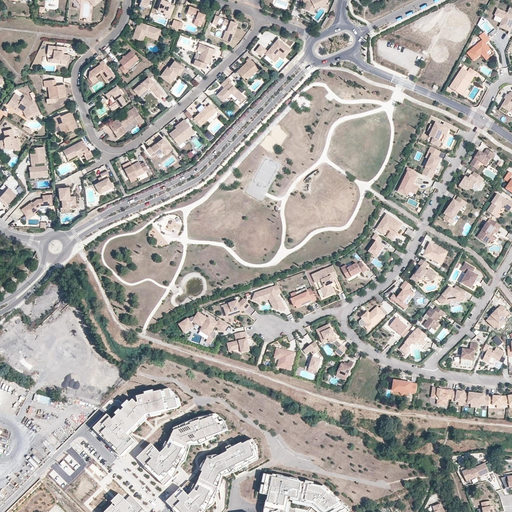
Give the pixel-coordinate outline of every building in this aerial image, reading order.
[(163,0),(162,0),(159,0),(158,5),(159,6),(156,14),(164,17),(164,16),(170,18),(174,6),(169,4),(169,3),(168,2),(163,0)] [(302,0),(303,1),(305,1),(306,2),(305,5),(303,9),(312,12),(313,11),(314,8),(319,6),(319,8),(324,6),(323,4),(327,3),(327,2),(326,0),(302,0)] [(200,27),(205,14),(198,12),(199,10),(189,6),(187,13),(191,15),(192,13),(197,15),(195,20),(197,21),(196,25),(200,27)] [(298,17),(300,11),(293,8),(291,15),(298,17)] [(503,21),(503,20),(499,27),(509,32),(508,35),(511,36),(511,15),(498,9),(495,15),(503,19),(504,19),(503,21)] [(237,24),(224,19),(222,24),(229,27),(227,31),(226,30),(222,39),(230,42),(237,24)] [(180,22),(173,20),(171,26),(178,28),(180,22)] [(161,30),(138,21),(135,30),(137,31),(135,38),(140,40),(141,37),(144,36),(145,35),(148,37),(157,40),(161,30)] [(486,43),(491,40),(484,32),(479,36),(483,40),(467,53),(474,60),(481,54),(483,56),(487,53),(491,49),(486,43)] [(291,49),(277,39),(273,44),(275,45),(273,47),(271,46),(267,51),(265,54),(272,60),(279,52),(285,57),(291,49)] [(209,64),(212,56),(211,55),(211,53),(213,54),(214,54),(216,50),(199,44),(197,50),(202,52),(199,61),(195,59),(194,64),(204,68),(206,63),(209,64)] [(266,50),(260,45),(255,51),(261,56),(263,53),(266,50)] [(67,47),(56,46),(56,47),(48,46),(47,54),(53,55),(53,58),(58,59),(61,59),(60,63),(67,64),(68,55),(62,54),(61,53),(61,51),(62,51),(66,52),(67,47)] [(131,50),(119,61),(122,65),(119,68),(125,74),(128,71),(127,70),(139,59),(131,50)] [(263,55),(262,57),(273,64),(274,62),(263,55)] [(259,68),(249,57),(246,60),(248,63),(244,67),(243,65),(237,71),(244,79),(254,69),(256,71),(259,68)] [(115,77),(103,60),(99,63),(100,64),(101,65),(96,68),(96,67),(89,72),(88,78),(91,82),(97,78),(101,75),(106,82),(115,77)] [(168,66),(160,76),(170,84),(174,78),(177,81),(180,77),(182,78),(187,70),(178,63),(172,70),(168,66)] [(480,74),(470,67),(468,71),(463,67),(450,87),(462,95),(466,90),(463,88),(472,74),(475,76),(478,78),(480,74)] [(254,69),(244,79),(246,81),(256,71),(254,69)] [(463,88),(466,90),(475,76),(472,74),(463,88)] [(150,88),(154,85),(148,77),(133,90),(138,96),(147,88),(146,87),(148,85),(150,88)] [(245,98),(230,82),(232,81),(228,77),(221,84),(224,88),(217,95),(222,101),(231,92),(241,102),(245,98)] [(55,79),(43,81),(44,87),(48,87),(51,86),(53,99),(55,98),(66,97),(64,84),(58,85),(59,87),(57,87),(55,85),(55,79)] [(120,90),(117,86),(105,94),(108,98),(112,94),(113,95),(116,99),(117,101),(116,101),(109,106),(112,111),(119,106),(120,105),(121,107),(126,103),(124,100),(125,100),(121,95),(120,95),(118,91),(120,90)] [(159,98),(163,95),(158,89),(154,92),(159,98)] [(511,95),(511,96),(509,95),(507,94),(505,98),(507,99),(502,106),(510,111),(511,108),(511,95)] [(12,95),(6,104),(14,110),(17,105),(21,107),(24,110),(27,116),(37,111),(33,103),(23,96),(20,101),(12,95)] [(216,110),(210,104),(207,107),(206,106),(200,112),(193,118),(200,126),(216,110)] [(510,111),(502,106),(500,110),(507,114),(510,111)] [(21,107),(19,109),(22,111),(25,117),(27,116),(24,110),(21,107)] [(144,121),(134,107),(125,113),(128,117),(120,122),(118,119),(109,125),(111,128),(113,127),(115,130),(114,132),(118,137),(127,131),(124,127),(135,119),(139,125),(144,121)] [(74,119),(71,112),(60,116),(60,114),(51,118),(55,127),(59,126),(62,134),(76,128),(75,125),(73,120),(74,119)] [(195,132),(184,119),(180,123),(181,124),(176,128),(169,134),(177,143),(184,137),(186,140),(195,132)] [(431,123),(428,131),(431,132),(430,136),(433,137),(431,142),(439,146),(442,141),(440,140),(446,126),(436,122),(435,125),(431,123)] [(450,128),(446,126),(440,140),(442,141),(443,142),(450,128)] [(14,137),(11,128),(2,130),(3,134),(4,136),(2,139),(1,139),(0,139),(0,145),(3,145),(4,147),(7,149),(13,147),(14,149),(19,148),(16,137),(14,137)] [(204,135),(209,139),(213,136),(208,131),(204,135)] [(172,150),(162,137),(158,140),(160,142),(158,143),(158,142),(156,143),(151,148),(150,147),(146,150),(152,157),(156,155),(155,154),(161,149),(163,152),(165,155),(172,150)] [(186,140),(184,137),(177,143),(179,145),(186,140)] [(88,151),(83,140),(63,151),(67,160),(76,155),(77,157),(83,154),(86,160),(93,156),(89,150),(88,151)] [(44,161),(43,146),(34,147),(35,152),(29,152),(30,163),(33,163),(33,165),(31,166),(28,166),(29,175),(38,174),(38,172),(46,171),(45,161),(44,161)] [(436,171),(442,158),(439,157),(441,151),(431,146),(428,152),(432,154),(430,159),(426,167),(436,171)] [(495,154),(487,149),(484,153),(480,150),(477,155),(478,155),(477,157),(476,156),(471,164),(476,168),(481,161),(487,165),(491,158),(492,159),(495,154)] [(132,166),(131,165),(124,169),(129,178),(136,175),(137,176),(144,172),(144,171),(148,169),(144,162),(140,164),(139,163),(132,166)] [(436,171),(426,167),(423,174),(432,179),(436,171)] [(112,186),(108,177),(110,176),(107,171),(100,174),(101,176),(103,180),(100,181),(94,184),(99,193),(112,186)] [(472,175),(471,174),(470,177),(468,175),(467,177),(466,176),(460,185),(465,189),(474,189),(474,186),(476,183),(480,185),(483,182),(482,181),(484,178),(475,172),(472,175)] [(412,184),(415,177),(406,173),(405,176),(397,191),(406,195),(409,190),(410,191),(416,193),(419,188),(413,185),(412,184)] [(15,193),(6,186),(0,193),(0,197),(6,203),(15,193)] [(68,188),(58,188),(59,200),(61,200),(62,208),(63,209),(69,208),(70,207),(70,205),(75,205),(75,198),(69,199),(68,188)] [(50,193),(41,194),(42,197),(36,198),(32,201),(30,202),(29,201),(20,208),(25,214),(31,210),(32,212),(37,208),(36,207),(39,204),(51,203),(50,193)] [(508,200),(499,193),(492,203),(493,203),(488,211),(494,215),(499,208),(500,209),(503,205),(510,210),(511,207),(511,201),(509,199),(508,200)] [(468,203),(459,197),(457,201),(455,199),(451,205),(452,206),(450,209),(449,208),(445,213),(447,214),(444,218),(453,224),(456,220),(454,219),(464,205),(465,206),(468,203)] [(465,206),(464,205),(454,219),(456,220),(453,224),(455,226),(467,207),(465,206)] [(404,224),(388,213),(377,229),(385,234),(389,228),(388,227),(389,226),(390,227),(398,232),(404,224)] [(486,242),(491,234),(490,234),(492,230),(495,231),(495,232),(496,232),(498,229),(499,230),(502,226),(493,219),(490,223),(488,222),(478,237),(486,242)] [(495,232),(495,231),(492,230),(490,234),(491,234),(486,242),(488,244),(493,236),(492,235),(495,232)] [(393,240),(397,235),(391,231),(388,236),(393,240)] [(382,237),(376,233),(373,238),(377,241),(370,251),(378,257),(385,246),(381,243),(381,244),(379,243),(380,242),(379,242),(382,237)] [(446,251),(431,243),(427,250),(430,252),(430,253),(428,252),(426,256),(433,260),(432,261),(439,265),(440,263),(446,251)] [(388,249),(385,246),(378,257),(381,259),(388,249)] [(448,252),(446,251),(440,263),(442,264),(448,252)] [(419,264),(422,266),(420,269),(421,270),(420,272),(419,271),(418,271),(416,274),(415,274),(412,278),(418,283),(421,278),(422,279),(425,275),(430,278),(431,276),(435,279),(438,274),(429,268),(428,270),(426,268),(429,264),(423,259),(422,259),(419,264)] [(368,269),(362,261),(359,264),(358,263),(349,268),(344,270),(348,278),(357,274),(356,273),(359,272),(360,272),(362,271),(364,273),(368,269)] [(476,267),(466,262),(462,269),(468,273),(462,282),(472,287),(475,283),(477,279),(480,275),(473,271),(476,267)] [(339,276),(334,265),(320,271),(313,274),(315,279),(322,279),(325,286),(322,288),(326,297),(336,293),(332,285),(332,284),(332,281),(335,280),(334,278),(339,276)] [(414,286),(406,280),(401,287),(404,289),(402,292),(400,294),(398,296),(395,294),(392,298),(407,310),(410,306),(409,305),(406,302),(412,295),(410,294),(413,291),(411,289),(414,286)] [(275,293),(277,292),(278,294),(282,292),(278,284),(256,292),(254,296),(258,298),(261,297),(262,299),(269,297),(270,298),(275,307),(279,305),(281,310),(283,310),(287,308),(281,297),(279,298),(276,297),(275,293)] [(467,291),(457,284),(454,288),(451,286),(439,299),(443,303),(448,302),(448,298),(449,296),(456,295),(458,296),(458,300),(464,300),(466,295),(465,294),(467,291)] [(318,299),(313,287),(308,289),(307,287),(292,294),(294,298),(292,299),(295,306),(297,305),(298,308),(303,305),(302,303),(312,299),(313,301),(318,299)] [(251,304),(244,298),(240,302),(240,303),(238,300),(223,305),(225,313),(233,311),(242,308),(242,311),(245,310),(251,304)] [(503,319),(510,312),(502,304),(495,311),(492,314),(487,319),(495,327),(496,326),(503,319)] [(367,312),(362,317),(363,318),(360,321),(360,323),(362,326),(365,326),(368,323),(368,324),(372,328),(389,312),(384,307),(382,310),(378,306),(371,313),(370,312),(368,314),(367,312)] [(444,316),(446,312),(438,306),(435,309),(432,307),(424,317),(428,320),(425,325),(430,328),(432,326),(436,329),(439,324),(438,323),(439,322),(437,321),(442,315),(444,316)] [(255,311),(252,315),(258,319),(261,315),(255,311)] [(229,324),(220,319),(218,322),(210,317),(208,321),(206,320),(207,319),(206,317),(199,312),(197,317),(195,316),(194,316),(193,317),(189,319),(181,324),(186,332),(194,326),(191,322),(194,320),(203,326),(203,325),(205,326),(203,328),(211,333),(210,336),(215,339),(216,337),(217,336),(214,334),(216,331),(216,330),(214,328),(216,326),(225,331),(229,324)] [(402,335),(404,337),(410,331),(407,328),(409,326),(398,316),(390,325),(395,328),(396,327),(397,328),(396,330),(402,335)] [(499,329),(506,322),(503,319),(496,326),(499,329)] [(330,324),(317,330),(319,334),(323,333),(326,339),(329,338),(330,340),(331,343),(333,342),(339,347),(335,351),(341,356),(348,349),(338,340),(337,338),(336,338),(335,336),(336,336),(330,324)] [(425,339),(428,335),(419,327),(415,331),(406,342),(400,348),(407,355),(411,351),(411,350),(411,346),(415,343),(419,342),(421,344),(423,345),(427,340),(425,339)] [(248,338),(247,331),(236,333),(237,340),(232,342),(234,350),(242,348),(243,352),(251,350),(249,343),(246,344),(245,339),(248,338)] [(497,336),(492,340),(499,346),(503,342),(497,336)] [(322,349),(316,341),(304,350),(307,354),(311,351),(314,355),(311,363),(310,367),(314,369),(319,370),(322,359),(321,359),(321,357),(318,352),(322,349)] [(471,342),(470,349),(464,348),(462,358),(473,360),(474,360),(476,350),(477,350),(478,343),(471,342)] [(487,352),(484,359),(489,362),(492,356),(497,358),(500,360),(505,351),(497,347),(495,350),(489,348),(487,352)] [(288,351),(277,348),(275,354),(280,355),(280,356),(280,359),(278,367),(291,371),(295,353),(290,352),(290,353),(288,353),(288,351)] [(342,363),(339,372),(348,376),(355,362),(351,360),(349,364),(345,362),(344,364),(342,363)] [(310,367),(311,363),(308,362),(305,370),(313,372),(313,370),(314,369),(310,367)] [(401,381),(395,380),(394,388),(397,390),(401,391),(404,390),(406,392),(411,392),(411,391),(417,392),(418,383),(412,382),(406,381),(405,383),(403,383),(401,381)] [(454,391),(454,390),(449,389),(449,390),(442,389),(441,390),(439,390),(439,388),(439,387),(434,386),(433,394),(438,395),(441,398),(440,404),(447,405),(448,398),(453,399),(454,391)] [(112,418),(108,414),(94,428),(122,456),(136,442),(130,436),(149,417),(170,412),(169,409),(179,407),(179,406),(182,406),(180,398),(179,398),(179,397),(172,391),(171,391),(170,389),(158,392),(158,390),(135,395),(112,418)] [(454,391),(453,399),(452,401),(457,401),(460,402),(465,402),(468,402),(472,403),(477,404),(481,404),(484,405),(488,405),(489,404),(489,396),(489,395),(486,395),(486,394),(478,393),(470,392),(470,393),(466,392),(466,391),(458,390),(458,392),(454,391)] [(438,395),(433,394),(432,397),(436,398),(438,400),(438,403),(440,404),(441,398),(438,395)] [(493,396),(489,396),(489,404),(493,404),(503,404),(510,404),(511,403),(511,394),(509,394),(503,395),(493,395),(493,396)] [(52,405),(53,398),(35,395),(33,402),(52,405)] [(161,453),(152,444),(138,458),(166,486),(180,472),(178,470),(190,445),(188,443),(194,441),(195,442),(228,430),(224,420),(220,422),(215,416),(175,431),(166,449),(161,453)] [(189,496),(182,488),(167,502),(177,511),(206,511),(219,487),(215,485),(221,473),(229,469),(231,473),(235,468),(256,458),(253,447),(256,445),(253,439),(243,445),(242,443),(228,450),(228,452),(212,459),(208,458),(202,471),(204,472),(194,491),(189,496)] [(467,469),(468,471),(480,465),(478,460),(466,466),(467,469)] [(466,483),(492,471),(487,462),(480,465),(468,471),(467,469),(461,472),(466,483)] [(268,495),(264,511),(290,511),(289,510),(292,499),(294,500),(294,502),(312,506),(318,511),(345,511),(352,509),(323,485),(274,474),(274,476),(263,474),(259,493),(268,495)] [(511,487),(511,476),(501,478),(505,487),(509,486),(509,488),(511,487)] [(126,500),(120,494),(113,502),(114,504),(106,511),(139,511),(143,508),(130,496),(126,500)] [(481,503),(483,511),(494,511),(494,510),(492,510),(491,506),(490,501),(481,503)] [(442,508),(440,503),(433,506),(432,506),(434,511),(433,511),(443,511),(442,508)]
